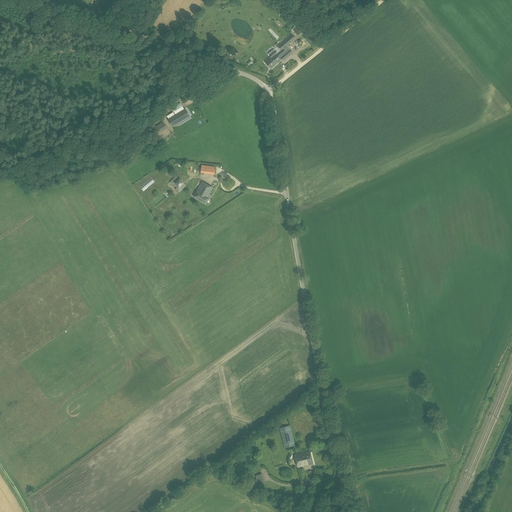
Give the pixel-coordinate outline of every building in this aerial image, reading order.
[(293,32),(299,39),(307,32),(301,25),(293,32)] [(284,50),(277,56),(274,53),(264,62),(271,69),(281,60),(279,58),(280,57),(284,61),(293,53),(288,48),(287,48),(285,46),(295,37),(291,32),(277,46),(280,50),(282,48),(284,50)] [(169,119),(172,125),(188,115),(185,110),(169,119)] [(159,127),(162,133),(169,129),(166,123),(159,127)] [(201,165),(200,173),(215,175),(215,167),(201,165)] [(170,182),(178,193),(186,186),(177,175),(170,182)] [(194,197),(206,204),(209,198),(210,195),(209,194),(213,188),(202,181),(196,191),(197,191),(194,197)] [(279,428),(284,448),(295,445),(290,425),(279,428)] [(294,455),(297,467),(310,464),(310,465),(313,464),(313,463),(310,451),(294,455)]
